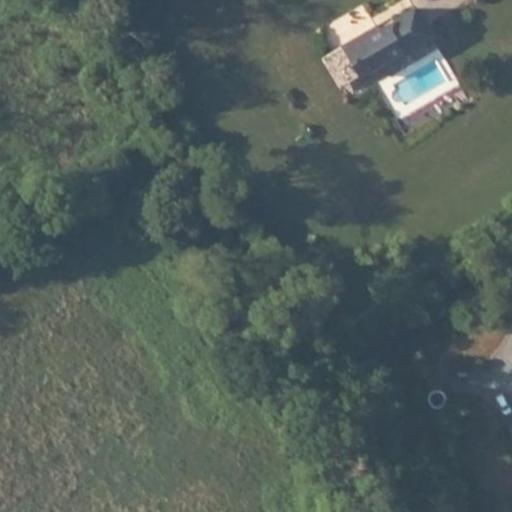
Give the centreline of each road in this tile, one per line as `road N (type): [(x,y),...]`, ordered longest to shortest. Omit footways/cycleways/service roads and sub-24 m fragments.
road 1 (track): [(511,247),(372,375)]
road 2 (track): [(458,511),(372,375)]
